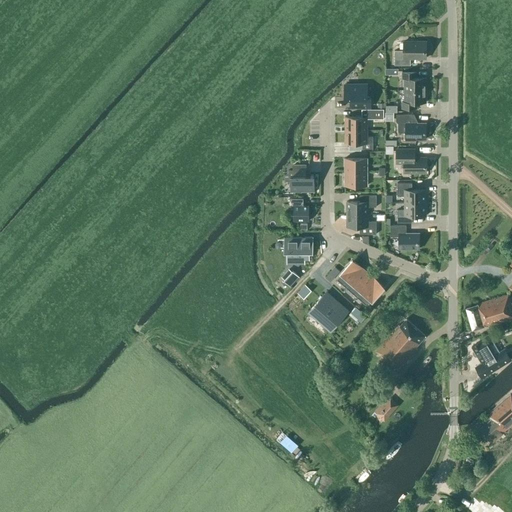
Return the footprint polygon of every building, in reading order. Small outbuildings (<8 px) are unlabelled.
[(426,58),(426,42),(404,42),(404,51),(395,51),(395,65),(410,65),(410,58),(426,58)] [(406,79),(406,90),(426,90),(426,78),(417,78),(417,72),(402,72),(402,79),(406,79)] [(367,85),(344,85),(345,98),(350,98),(350,107),(371,107),(371,97),(367,97),(367,85)] [(426,103),(426,90),(406,90),(406,102),(402,102),(402,109),(416,109),(416,103),(426,103)] [(395,109),(398,109),(398,102),(386,102),(387,119),(395,119),(395,109)] [(426,139),(426,124),(414,124),(414,115),(396,115),(396,121),(398,123),(398,131),(400,133),(405,133),(405,141),(416,141),(415,139),(426,139)] [(365,117),(343,117),(343,130),(365,130),(365,117)] [(365,130),(343,130),(343,143),(359,143),(359,149),(371,149),(371,137),(365,137),(365,130)] [(426,173),(426,158),(414,158),(414,149),(396,149),(396,164),(404,164),(404,173),(426,173)] [(365,158),(343,158),(343,171),(365,171),(365,158)] [(306,165),(294,165),(294,175),(291,175),(291,191),(314,191),(314,175),(306,175),(306,165)] [(365,171),(343,171),(343,184),(365,184),(365,171)] [(404,196),(404,203),(426,203),(426,190),(412,190),(412,183),(397,183),(397,196),(404,196)] [(347,202),(347,214),(368,214),(368,207),(376,207),(376,195),(359,195),(360,202),(347,202)] [(426,216),(426,203),(404,203),(405,210),(397,210),(397,223),(412,223),(412,216),(426,216)] [(314,205),(299,205),(299,221),(314,221),(314,205)] [(368,221),(368,214),(347,214),(347,226),(360,226),(360,234),(376,234),(376,221),(368,221)] [(406,233),(406,225),(390,225),(390,236),(399,236),(399,249),(419,249),(419,233),(406,233)] [(303,240),(287,241),(287,254),(288,254),(288,266),(298,266),(298,262),(311,262),(311,254),(313,254),(313,244),(303,244),(303,240)] [(336,280),(346,288),(363,269),(352,260),(341,273),(342,273),(336,280)] [(373,278),(363,269),(346,288),(357,297),(373,278)] [(299,277),(292,271),(284,281),(290,287),(299,277)] [(383,287),(373,278),(357,297),(366,306),(372,299),(373,300),(383,287)] [(307,290),(300,298),(305,302),(312,295),(307,290)] [(337,301),(325,291),(307,312),(318,322),(337,301)] [(484,327),(511,318),(511,307),(508,295),(478,303),(478,304),(466,308),(472,330),(484,326),(484,327)] [(348,310),(337,301),(318,322),(329,331),(348,310)] [(425,336),(407,319),(400,326),(399,325),(375,351),(391,365),(392,364),(398,369),(417,348),(416,347),(425,336)] [(503,350),(500,352),(490,336),(472,347),(482,364),(476,367),(482,377),(510,361),(503,350)] [(491,419),(480,429),(492,443),(503,433),(502,433),(511,424),(511,396),(510,394),(488,414),(491,419)] [(399,405),(390,397),(386,402),(384,401),(374,411),(376,413),(384,421),(399,405)]
